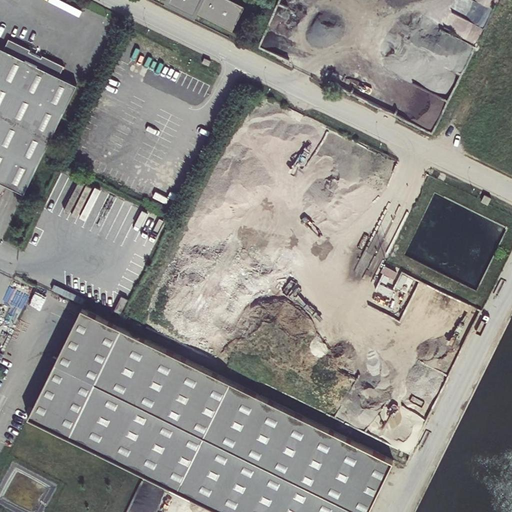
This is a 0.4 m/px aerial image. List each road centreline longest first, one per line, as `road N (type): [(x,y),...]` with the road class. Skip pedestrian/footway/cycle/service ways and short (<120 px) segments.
road 1 (unclassified): [(121,0),(511,191)]
road 2 (unclassified): [(396,511),(511,278)]
